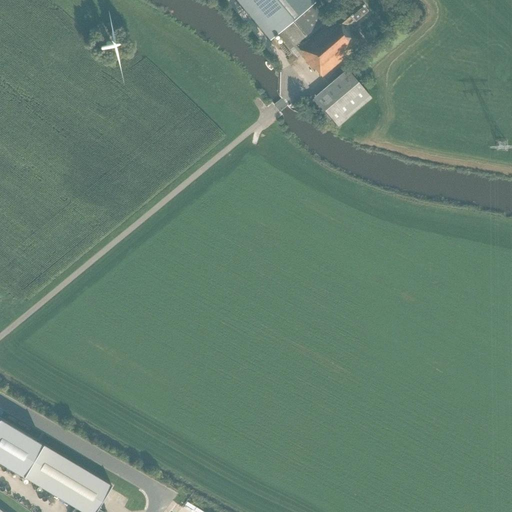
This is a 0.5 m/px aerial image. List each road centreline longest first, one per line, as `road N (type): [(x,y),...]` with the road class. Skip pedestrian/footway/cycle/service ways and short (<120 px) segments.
road 1 (unclassified): [(0,337),(284,102)]
road 2 (unclassified): [(157,511),(169,496),(0,399)]
road 3 (track): [(247,133),(104,15)]
road 4 (track): [(231,0),(305,86),(284,102)]
